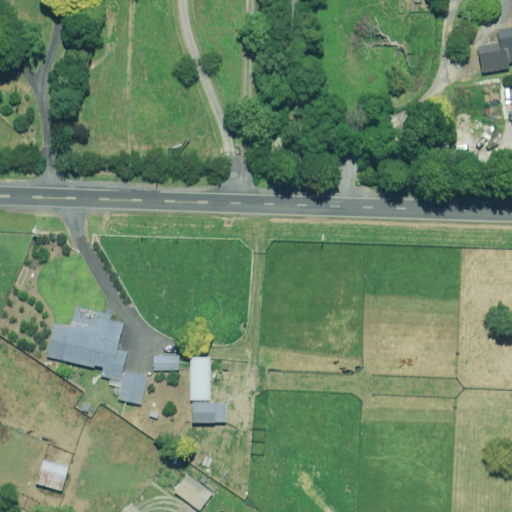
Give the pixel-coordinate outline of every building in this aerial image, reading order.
[(511,26),(499,29),(502,44),(481,47),(485,74),(511,70),(511,64),(511,63),(511,26)] [(126,324),(104,319),(100,333),(58,324),(50,358),(104,370),(103,377),(112,379),(110,385),(123,388),(121,401),(143,406),(150,378),(126,373),(131,354),(120,352),(126,324)] [(182,357),(156,357),(156,372),(182,371),(182,357)] [(215,359),(191,359),(190,402),(214,402),(215,359)] [(72,468),(45,460),(38,486),(65,493),(72,468)] [(184,510),(189,503),(199,511),(201,511),(207,505),(216,511),(220,511),(227,503),(215,494),(189,474),(175,492),(178,494),(172,501),(184,510)] [(141,511),(134,503),(123,511),(141,511)]
